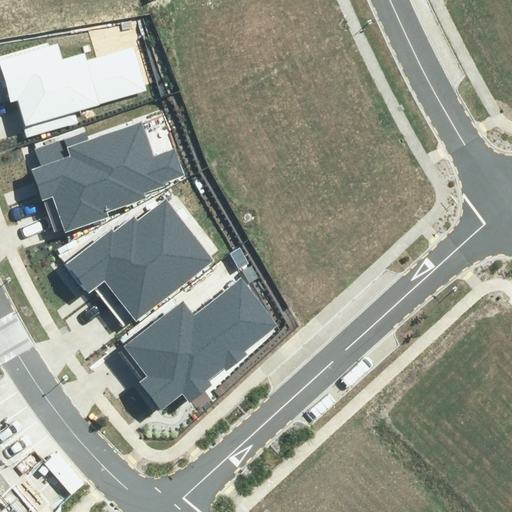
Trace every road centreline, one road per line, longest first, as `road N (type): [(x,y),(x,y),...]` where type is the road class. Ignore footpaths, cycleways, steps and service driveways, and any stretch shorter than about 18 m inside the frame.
road 1 (residential): [(162,511),(502,207)]
road 2 (residential): [(155,511),(72,430),(0,311)]
road 3 (residential): [(393,0),(502,207)]
